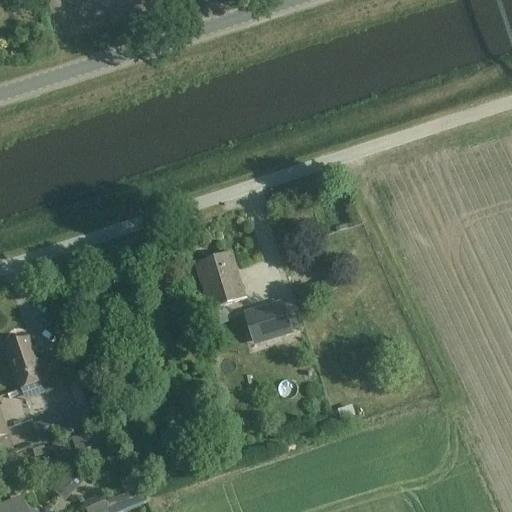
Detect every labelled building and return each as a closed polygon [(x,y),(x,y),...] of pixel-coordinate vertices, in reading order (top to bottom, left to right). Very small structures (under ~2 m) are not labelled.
[(244,300),(230,255),(196,265),(210,310),(223,306),(244,300)] [(299,336),(287,304),(246,320),(258,352),(299,336)] [(223,306),(210,310),(215,328),(228,324),(223,306)] [(37,363),(29,339),(6,347),(21,390),(53,379),(46,360),(37,363)] [(102,420),(88,381),(67,389),(81,428),(102,420)] [(0,509),(0,511),(30,511),(25,498),(0,509)]
